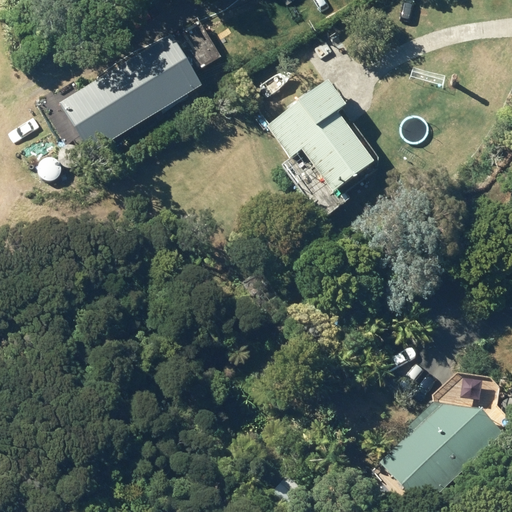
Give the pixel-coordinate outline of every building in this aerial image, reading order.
[(336,32),(312,46),(320,61),(345,46),(336,32)] [(166,44),(56,110),(87,163),(199,96),(166,44)] [(341,120),(322,94),(262,139),(287,171),(297,163),(330,206),(371,175),(334,125),(341,120)] [(372,468),(411,511),(415,511),(491,444),(486,438),(499,427),(487,414),(489,393),(480,383),(465,383),(455,372),(424,399),(424,410),(398,433),(398,444),(372,468)] [(282,478),(268,495),(288,511),(294,511),(306,497),(282,478)] [(392,496),(378,508),(380,511),(393,511),(401,506),(392,496)]
